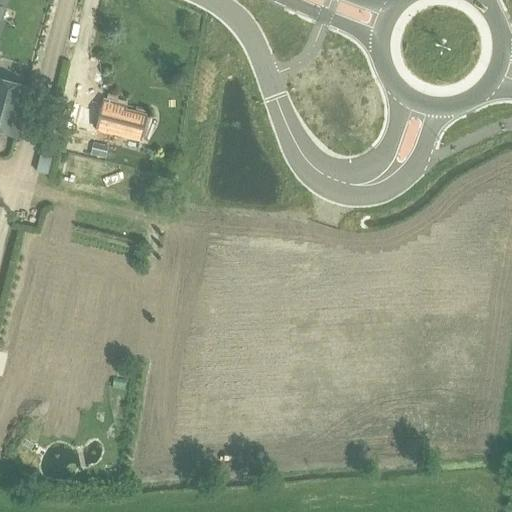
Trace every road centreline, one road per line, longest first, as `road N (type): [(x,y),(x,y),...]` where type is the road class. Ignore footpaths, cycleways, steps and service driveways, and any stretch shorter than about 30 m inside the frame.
road 1 (unclassified): [(362,185),(329,180),(309,164),(249,34),(210,0)]
road 2 (unclassified): [(362,185),(412,164),(451,106)]
